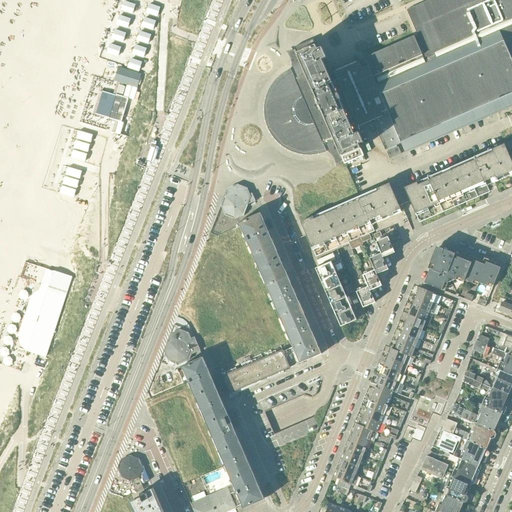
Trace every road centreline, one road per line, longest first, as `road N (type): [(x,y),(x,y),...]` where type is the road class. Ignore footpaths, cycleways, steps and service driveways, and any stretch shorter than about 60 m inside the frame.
road 1 (secondary): [(171,284),(195,227),(230,75),(264,0)]
road 2 (secondary): [(250,0),(209,100),(171,284)]
road 3 (secondary): [(81,511),(171,284)]
road 4 (residential): [(364,366),(333,353),(267,198)]
road 5 (residential): [(451,230),(407,266),(364,366)]
road 6 (residential): [(364,366),(304,511)]
